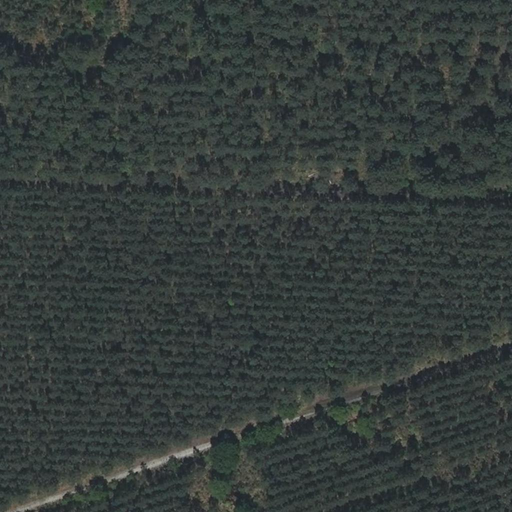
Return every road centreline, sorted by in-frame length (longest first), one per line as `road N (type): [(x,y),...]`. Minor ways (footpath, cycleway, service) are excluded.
road 1 (track): [(10,511),(511,345)]
road 2 (track): [(0,180),(511,199)]
